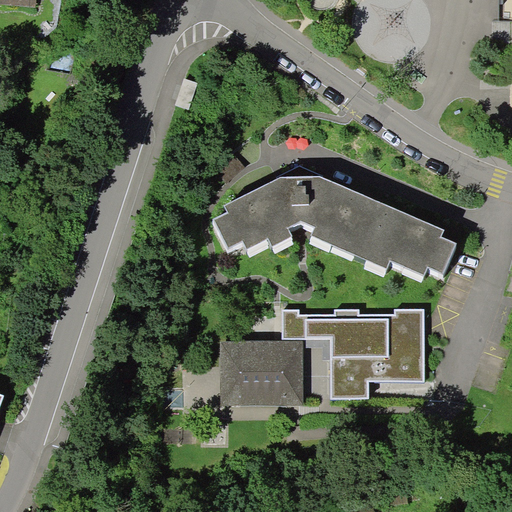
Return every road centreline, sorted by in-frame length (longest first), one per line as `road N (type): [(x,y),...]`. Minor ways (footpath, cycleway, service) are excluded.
road 1 (residential): [(177,0),(0,509)]
road 2 (residential): [(511,190),(418,145),(213,0)]
